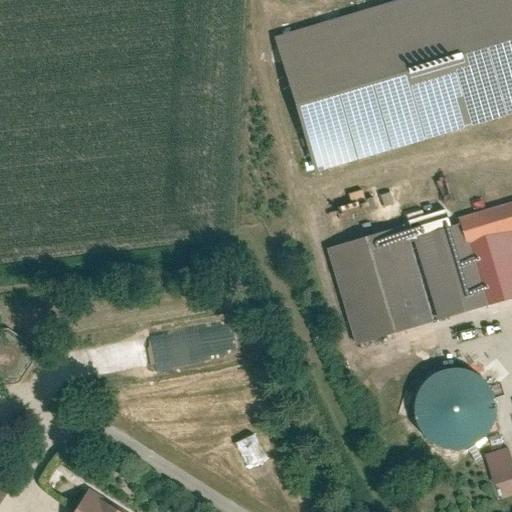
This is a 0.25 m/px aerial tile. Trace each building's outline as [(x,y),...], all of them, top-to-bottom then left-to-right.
[(511,0),(393,0),(277,34),(317,170),(511,112),(511,0)] [(511,199),(461,215),(462,219),(470,244),(487,239),(511,231),(511,199)] [(414,234),(439,317),(488,302),(470,244),(462,219),(414,234)] [(355,343),(432,319),(403,225),(326,249),(355,343)] [(511,231),(487,239),(506,300),(511,298),(511,231)] [(139,335),(145,371),(227,357),(220,321),(139,335)] [(487,433),(493,422),(496,410),(495,398),(490,387),(482,378),(471,372),(459,369),(447,370),(435,375),(426,383),(420,394),(417,406),(419,418),(423,429),(432,438),(442,445),(454,447),(467,446),(478,441),(487,433)] [(282,498),(255,425),(238,431),(264,505),(282,498)] [(489,483),(511,477),(511,458),(509,446),(482,453),(489,483)] [(0,504),(9,492),(0,485),(0,504)] [(130,511),(93,487),(76,511),(130,511)]
